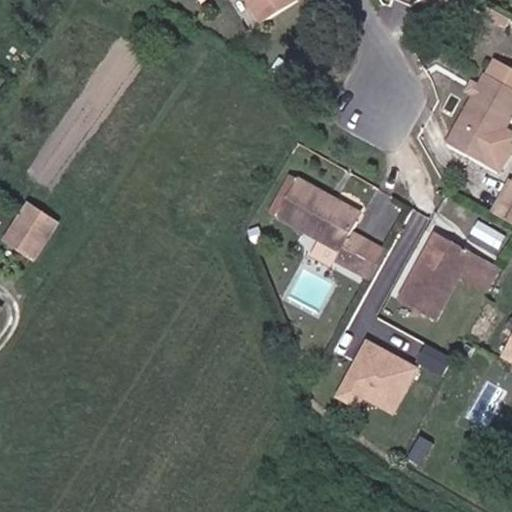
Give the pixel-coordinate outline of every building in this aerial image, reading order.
[(248,0),(263,22),(299,0),(248,0)] [(511,21),(511,19),(491,9),(487,16),(509,27),(511,21)] [(511,77),(494,68),(490,77),(511,88),(511,77)] [(488,164),(506,131),(511,120),(511,88),(490,77),(487,75),(449,144),(488,164)] [(475,96),(481,87),(473,83),(468,92),(475,96)] [(511,144),(511,135),(506,131),(488,164),(498,170),(511,144)] [(277,216),(299,180),(293,176),(271,213),(277,216)] [(353,231),(357,223),(327,205),(331,197),(299,180),(277,216),(341,254),(336,262),(352,271),(369,241),(353,231)] [(511,184),(496,214),(511,223),(511,184)] [(327,205),(357,223),(362,214),(331,197),(327,205)] [(58,224),(29,204),(6,239),(36,260),(58,224)] [(460,276),(472,253),(436,233),(399,301),(436,321),(460,276)] [(387,251),(369,241),(352,271),(371,281),(387,251)] [(498,268),(472,253),(460,276),(486,290),(498,268)] [(511,341),(503,358),(511,362),(511,341)] [(405,403),(415,383),(400,375),(390,394),(405,403)] [(430,391),(415,383),(405,403),(419,410),(430,391)]
